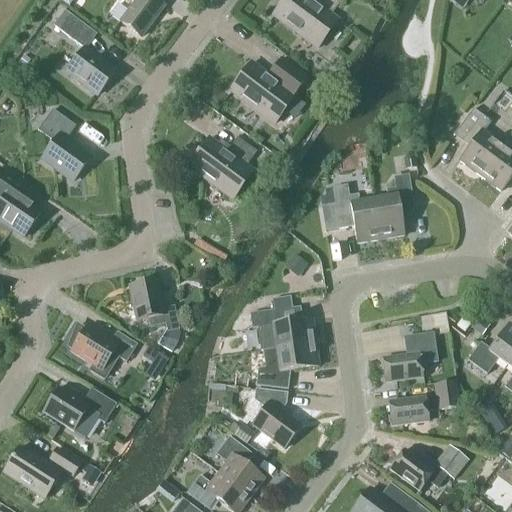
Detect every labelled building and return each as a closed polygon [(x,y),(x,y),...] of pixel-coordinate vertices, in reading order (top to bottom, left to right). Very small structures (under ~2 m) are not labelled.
[(140,39),(163,9),(153,1),(153,0),(136,0),(137,0),(120,23),(140,39)] [(315,0),(317,1),(314,6),(305,0),(284,0),(272,17),(317,50),(313,46),(332,21),(336,24),(337,23),(329,18),(340,3),(335,0),(315,0)] [(83,51),(85,51),(96,36),(64,12),(53,27),(83,51)] [(96,98),(115,73),(85,51),(83,51),(66,75),(96,98)] [(267,79),(249,65),(229,92),(274,126),(274,125),(270,122),(289,96),(293,100),(294,99),(292,98),(305,81),(280,62),(267,79)] [(479,178),(502,148),(482,134),(490,124),(472,111),(454,135),(471,147),(459,163),(479,178)] [(72,184),(90,159),(65,142),(75,129),(52,112),(37,133),(53,145),(41,162),(72,184)] [(229,157),(207,141),(187,168),(232,201),(232,200),(228,197),(247,172),(251,175),(252,174),(245,169),(255,154),(236,140),(229,150),(233,152),(229,157)] [(511,155),(502,148),(479,178),(500,194),(511,178),(511,155)] [(407,171),(416,169),(414,157),(405,158),(407,171)] [(0,224),(23,240),(40,215),(19,200),(27,189),(0,170),(0,224)] [(373,203),(379,242),(403,238),(399,210),(413,207),(407,177),(393,179),(395,190),(385,192),(387,200),(373,203)] [(379,242),(373,203),(359,205),(357,197),(348,198),(346,187),(331,190),(334,206),(321,208),(325,233),(353,228),(356,246),(379,242)] [(283,270),(297,280),(307,266),(294,256),(283,270)] [(162,310),(156,282),(128,288),(135,324),(147,322),(149,329),(165,326),(165,328),(155,346),(170,354),(179,338),(177,332),(178,332),(174,308),(162,310)] [(275,351),(314,346),(311,322),(284,325),(282,311),(291,309),(289,299),(271,301),(273,312),(249,315),(251,330),(263,329),(264,338),(258,339),(260,353),(266,352),(266,353),(275,351)] [(481,338),(489,327),(478,319),(470,330),(481,338)] [(464,334),(470,326),(462,320),(456,328),(464,334)] [(85,329),(84,330),(76,325),(66,349),(71,352),(70,354),(91,367),(87,373),(103,384),(118,360),(125,365),(136,347),(116,335),(110,344),(85,329)] [(506,368),(511,359),(511,329),(508,327),(490,353),(480,345),(467,363),(486,377),(497,361),(506,368)] [(384,385),(421,380),(420,366),(435,364),(432,336),(404,340),(406,358),(381,361),(384,385)] [(275,351),(277,368),(257,370),(255,388),(287,392),(289,374),(318,370),(314,346),(275,351)] [(148,349),(142,357),(153,364),(163,370),(168,362),(148,349)] [(511,359),(506,368),(511,372),(511,377),(503,390),(511,395),(511,359)] [(390,429),(427,424),(426,415),(459,411),(456,385),(433,388),(435,399),(387,405),(390,429)] [(81,405),(57,390),(42,414),(73,434),(79,423),(90,430),(96,421),(103,425),(115,406),(91,390),(81,405)] [(283,451),(300,429),(280,414),(285,406),(287,395),(255,391),(253,402),(264,410),(251,427),(283,451)] [(241,426),(233,437),(245,446),(253,434),(241,426)] [(509,462),(511,457),(511,439),(509,437),(498,453),(509,462)] [(217,475),(250,500),(264,481),(242,465),(249,455),(228,439),(215,457),(225,465),(217,475)] [(46,466),(19,449),(3,474),(44,500),(62,472),(72,478),(80,467),(56,451),(46,466)] [(453,482),(468,463),(452,451),(438,470),(437,469),(433,474),(403,452),(388,472),(420,495),(428,484),(437,491),(447,478),(453,482)] [(92,489),(101,476),(91,470),(83,483),(92,489)] [(227,511),(240,511),(250,500),(217,475),(209,486),(199,478),(186,495),(207,511),(214,501),(227,511)] [(179,494),(173,490),(165,499),(172,504),(179,494)] [(393,509),(368,491),(352,511),(422,511),(402,497),(393,509)] [(196,511),(182,501),(173,511),(196,511)]
